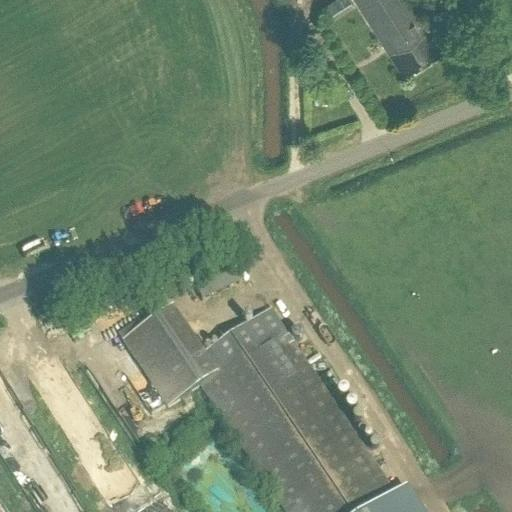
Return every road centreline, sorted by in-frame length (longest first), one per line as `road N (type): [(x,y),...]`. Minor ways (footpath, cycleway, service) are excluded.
road 1 (unclassified): [(0,296),(292,178)]
road 2 (unclassified): [(511,89),(292,178)]
